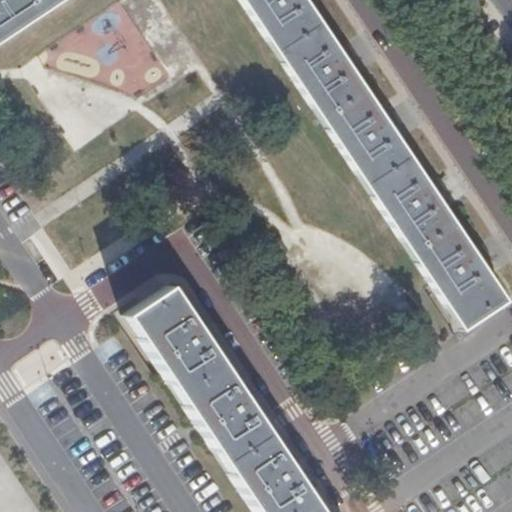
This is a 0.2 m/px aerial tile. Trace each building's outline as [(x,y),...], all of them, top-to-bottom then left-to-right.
[(0,0),(0,43),(64,0),(0,0)] [(272,53),(315,24),(299,0),(236,0),(257,31),(272,53)] [(315,24),(272,53),(324,132),(354,176),(362,190),(405,159),(387,132),(384,127),(379,120),(345,70),(342,65),(338,58),(320,32),(315,24)] [(343,55),(338,58),(342,65),(345,70),(350,67),(343,55)] [(384,118),(379,120),(384,127),(387,132),(392,129),(384,118)] [(405,159),(362,190),(459,334),(502,305),(476,265),(472,260),(468,254),(432,199),(428,193),(424,187),(419,179),(405,159)] [(428,184),(424,187),(428,193),(432,199),(436,196),(428,184)] [(473,251),(468,254),(472,260),(476,265),(480,262),(473,251)] [(219,468),(264,439),(243,408),(239,401),(234,395),(199,340),(194,334),(190,329),(164,290),(120,319),(219,468)] [(196,325),(190,329),(194,334),(199,340),(203,337),(196,325)] [(240,392),(234,395),(239,401),(243,408),(248,405),(240,392)] [(264,439),(219,468),(248,511),(312,511),(288,476),(284,470),(280,464),(264,439)] [(285,461),(280,464),(284,470),(288,476),(293,473),(285,461)]
